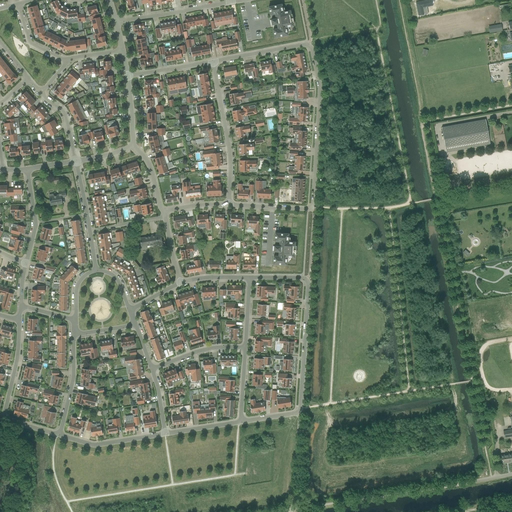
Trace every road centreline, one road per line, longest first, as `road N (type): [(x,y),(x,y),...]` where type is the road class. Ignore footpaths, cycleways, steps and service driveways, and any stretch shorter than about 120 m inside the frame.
road 1 (residential): [(240,422),(299,411),(306,279)]
road 2 (residential): [(311,208),(320,88),(308,44)]
road 3 (residential): [(229,204),(229,151),(212,61)]
